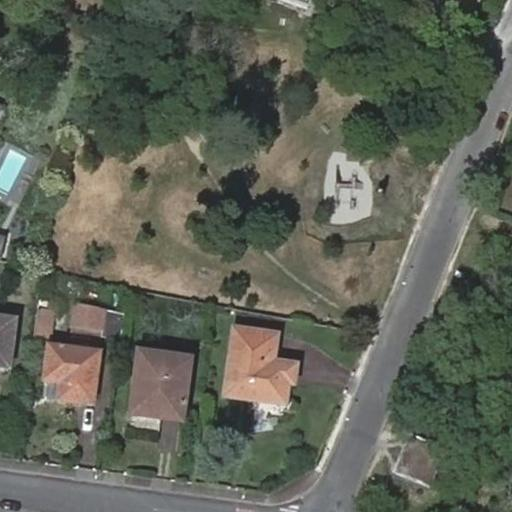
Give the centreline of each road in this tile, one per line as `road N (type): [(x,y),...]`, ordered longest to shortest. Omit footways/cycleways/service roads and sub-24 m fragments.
road 1 (residential): [(325,511),(511,57)]
road 2 (residential): [(0,489),(170,511)]
